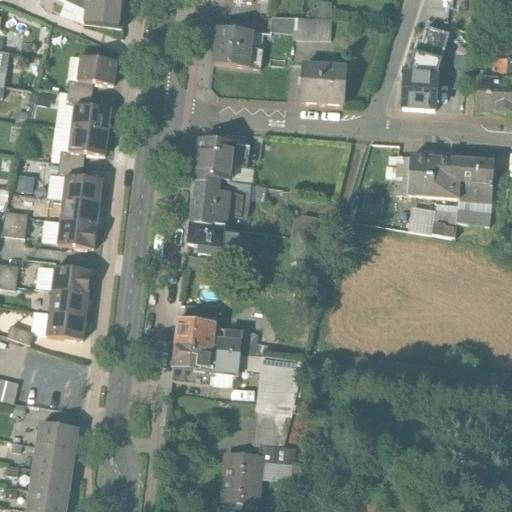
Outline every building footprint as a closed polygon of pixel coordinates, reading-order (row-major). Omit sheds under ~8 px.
[(57,0),(85,13),(83,28),(122,33),(125,4),(88,0),(57,0)] [(270,34),(293,36),(295,22),(272,21),(270,34)] [(332,22),(295,22),(293,36),(293,41),(330,43),(332,22)] [(252,36),(218,33),(213,68),(261,73),(262,52),(252,52),(252,36)] [(418,45),(407,79),(422,80),(433,50),(418,45)] [(67,97),(92,99),(94,87),(113,90),(116,66),(79,62),(76,85),(69,84),(68,96),(67,96),(60,95),(60,96),(67,97)] [(496,85),(507,86),(507,74),(508,65),(495,64),(494,74),(497,74),(496,85)] [(347,71),(302,69),(300,105),(345,108),(347,71)] [(422,80),(407,79),(403,112),(433,113),(435,81),(422,80)] [(479,84),(476,117),(504,119),(507,86),(496,85),(479,84)] [(49,110),(50,97),(38,96),(37,108),(49,110)] [(92,99),(67,97),(66,108),(72,109),(69,133),(108,137),(111,114),(91,111),(92,99)] [(15,126),(26,127),(28,116),(17,114),(15,126)] [(59,167),(83,170),(85,158),(105,160),(108,137),(69,133),(67,156),(61,156),(59,167)] [(196,181),(230,182),(232,169),(234,147),(200,143),(196,181)] [(249,149),(234,147),(232,169),(247,171),(249,149)] [(451,184),(452,164),(409,160),(406,199),(458,203),(459,196),(459,189),(454,189),(455,184),(451,184)] [(493,167),(452,164),(451,184),(455,184),(454,189),(459,189),(459,196),(491,198),(493,167)] [(62,204),(99,208),(102,184),(82,182),(83,170),(59,167),(59,169),(58,178),(65,179),(62,204)] [(58,178),(59,169),(51,168),(50,177),(58,178)] [(235,183),(251,184),(251,173),(235,172),(235,183)] [(249,188),(196,181),(190,227),(223,231),(226,232),(228,219),(245,221),(249,188)] [(7,204),(9,194),(2,193),(0,203),(7,204)] [(365,199),(364,212),(378,214),(380,200),(365,199)] [(59,226),(96,230),(99,208),(62,204),(59,226)] [(489,218),(457,213),(457,226),(487,230),(489,218)] [(1,239),(13,240),(17,216),(7,215),(1,239)] [(17,216),(13,240),(25,242),(28,217),(17,216)] [(291,241),(326,247),(330,225),(304,220),(303,227),(294,225),(291,241)] [(454,244),(456,229),(434,225),(431,239),(454,244)] [(59,226),(56,249),(94,254),(96,230),(59,226)] [(223,231),(190,227),(188,247),(236,252),(237,239),(222,237),(223,231)] [(217,263),(215,278),(241,282),(244,259),(233,258),(232,265),(217,263)] [(187,259),(185,270),(210,273),(212,262),(187,259)] [(7,268),(2,292),(16,294),(19,269),(7,268)] [(51,295),(88,299),(91,275),(54,271),(51,295)] [(49,317),(85,322),(88,299),(51,295),(49,317)] [(49,317),(46,340),(83,345),(85,322),(49,317)] [(215,326),(179,323),(173,371),(209,376),(211,361),(217,365),(229,366),(231,366),(231,357),(232,345),(229,345),(215,342),(215,326)] [(7,340),(30,348),(35,336),(11,328),(7,340)] [(231,334),(229,345),(232,345),(231,357),(254,360),(257,338),(231,334)] [(231,357),(231,366),(253,368),(254,360),(231,357)] [(511,378),(335,359),(332,383),(511,402),(511,378)] [(211,361),(209,376),(227,378),(229,366),(217,365),(211,361)] [(208,387),(209,376),(173,371),(171,382),(208,387)] [(296,382),(263,374),(259,407),(287,411),(296,382)] [(18,387),(0,383),(0,406),(12,410),(18,387)] [(23,419),(24,409),(14,408),(12,418),(23,419)] [(75,455),(79,433),(59,430),(39,427),(36,449),(75,455)] [(9,453),(20,455),(22,445),(10,443),(9,453)] [(75,455),(36,449),(32,471),(72,477),(75,455)] [(255,506),(257,495),(259,465),(260,462),(226,459),(222,502),(255,506)] [(259,465),(257,495),(275,496),(277,467),(259,465)] [(7,478),(17,479),(19,467),(9,466),(7,478)] [(293,467),(293,486),(327,487),(327,469),(293,467)] [(72,477),(32,471),(32,477),(29,493),(68,499),(71,483),(72,477)] [(407,492),(408,479),(410,480),(411,474),(374,471),(373,489),(407,492)] [(471,479),(433,476),(432,494),(467,496),(467,484),(471,485),(471,479)] [(4,499),(14,501),(15,489),(6,487),(4,499)] [(68,499),(29,493),(28,502),(26,511),(66,511),(67,508),(68,499)]
